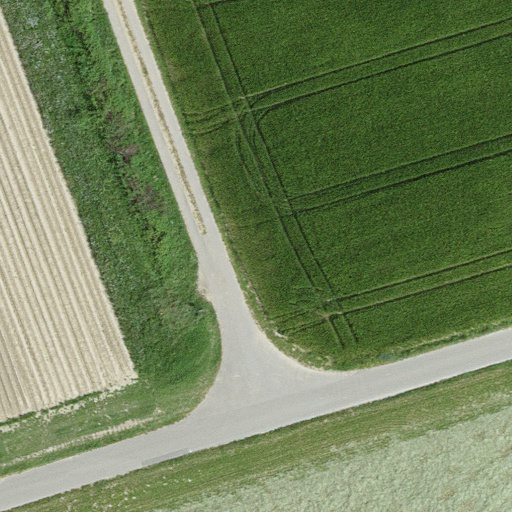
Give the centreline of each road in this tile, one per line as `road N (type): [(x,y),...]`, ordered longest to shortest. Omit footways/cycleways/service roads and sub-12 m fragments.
road 1 (unclassified): [(511,344),(0,497)]
road 2 (track): [(118,0),(271,415)]
